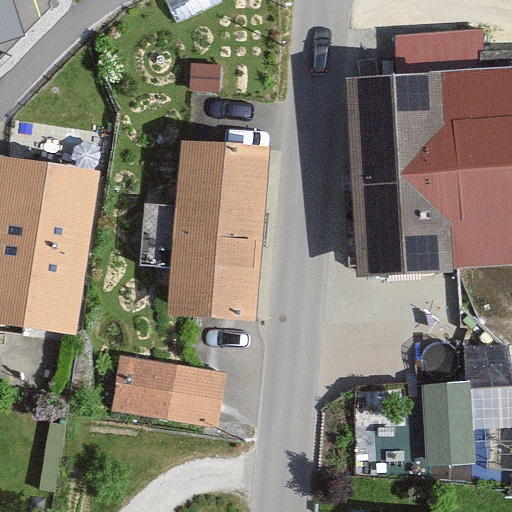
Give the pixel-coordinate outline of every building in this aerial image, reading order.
[(23,0),(0,0),(0,37),(33,26),(23,0)] [(511,58),(354,68),(366,265),(511,256),(511,58)] [(278,144),(187,135),(170,307),(261,315),(278,144)] [(104,164),(0,146),(0,318),(76,331),(104,164)] [(110,404),(220,415),(226,359),(116,347),(110,404)] [(511,373),(424,377),(427,459),(479,457),(477,418),(511,416),(511,373)] [(470,511),(471,504),(368,496),(366,511),(470,511)]
